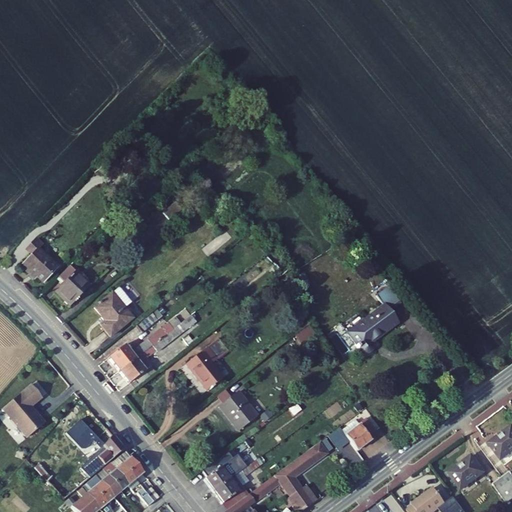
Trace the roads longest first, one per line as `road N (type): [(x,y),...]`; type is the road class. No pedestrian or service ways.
road 1 (secondary): [(0,286),(194,511)]
road 2 (tertiary): [(511,374),(327,511)]
